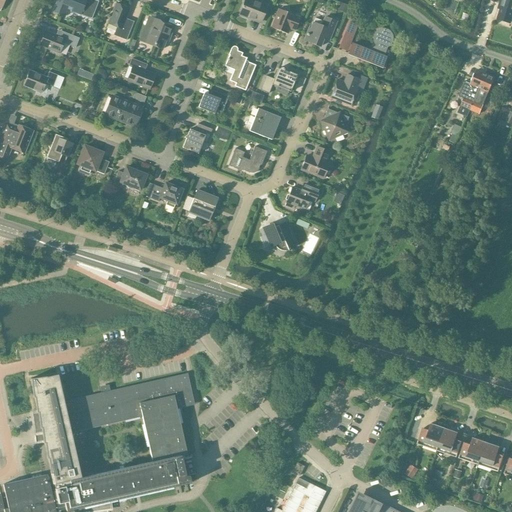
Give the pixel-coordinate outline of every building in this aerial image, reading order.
[(98,1),(95,0),(57,0),(53,12),(64,16),(68,6),(72,8),(71,11),(91,19),(98,1)] [(252,0),(244,0),(239,15),(253,21),(254,20),(261,22),(267,6),(252,0)] [(500,0),(500,3),(502,4),(497,20),(510,23),(511,16),(511,7),(510,7),(511,3),(508,2),(508,0),(500,0)] [(346,13),(349,5),(341,3),(339,10),(346,13)] [(116,4),(108,24),(116,27),(113,35),(126,41),(132,26),(124,22),(129,9),(116,4)] [(278,9),(271,28),(287,34),(289,28),(295,31),(300,18),(294,16),(294,15),(278,9)] [(309,28),(304,41),(320,47),(324,35),(330,37),(336,22),(325,17),(323,21),(315,18),(311,29),(309,28)] [(151,29),(146,44),(162,50),(167,36),(170,36),(174,26),(153,18),(149,28),(151,29)] [(382,30),(381,30),(379,30),(378,31),(376,32),(375,34),(374,35),(374,37),(373,39),(374,41),(374,43),(375,44),(376,45),(369,51),(351,44),(351,45),(349,44),(356,25),(349,22),(339,48),(347,51),(347,50),(349,51),(348,54),(382,68),(386,57),(383,57),(387,48),(386,47),(388,46),(389,44),(390,43),(391,41),(391,39),(391,37),(391,36),(390,34),(390,33),(389,33),(389,32),(388,31),(387,31),(386,30),(385,30),(384,30),(383,30),(382,30)] [(45,31),(39,46),(59,53),(63,43),(75,48),(79,38),(61,31),(59,37),(45,31)] [(241,56),(242,53),(237,51),(237,49),(237,48),(235,47),(233,46),(232,47),(231,49),(228,55),(229,55),(224,66),(233,70),(229,81),(235,83),(234,86),(245,91),(255,65),(247,62),(247,64),(244,63),(246,58),(241,56)] [(132,67),(126,81),(149,90),(155,75),(144,71),(146,65),(131,59),(129,65),(132,67)] [(440,62),(437,69),(444,72),(447,65),(440,62)] [(279,69),(278,68),(274,79),(266,76),(260,90),(269,93),(272,85),(290,92),(293,85),(294,85),(295,85),(295,84),(296,84),(296,83),(296,82),(296,81),(295,81),(295,80),(297,75),(289,72),(288,73),(284,71),(284,70),(284,69),(283,68),(282,68),(281,67),(281,68),(280,68),(279,68),(279,69)] [(47,78),(29,71),(24,85),(41,92),(45,84),(52,87),(56,76),(49,73),(47,78)] [(464,81),(458,96),(463,98),(459,106),(469,110),(476,96),(485,75),(475,71),(470,84),(464,81)] [(86,73),(84,79),(90,81),(93,76),(93,75),(87,72),(86,73)] [(337,80),(330,97),(350,105),(357,88),(356,87),(359,79),(346,75),(343,82),(337,80)] [(476,96),(469,110),(478,114),(488,92),(489,93),(494,79),(485,75),(476,96)] [(211,98),(203,95),(198,108),(214,114),(216,110),(222,112),(228,97),(213,91),(211,98)] [(134,95),(132,100),(143,104),(145,99),(134,95)] [(141,108),(112,96),(104,115),(134,127),(141,108)] [(248,99),(246,98),(243,107),(247,109),(251,100),(248,99)] [(320,121),(321,124),(321,125),(322,125),(328,139),(330,140),(348,132),(344,123),(347,121),(348,117),(328,109),(327,108),(323,119),(324,119),(323,122),(321,121),(320,121)] [(258,109),(249,131),(271,140),(280,118),(258,109)] [(0,161),(4,163),(10,148),(23,153),(32,131),(19,126),(17,129),(13,127),(6,124),(2,133),(0,132),(0,161)] [(212,129),(197,124),(194,131),(189,129),(187,135),(184,138),(186,139),(182,148),(198,154),(203,141),(206,143),(212,129)] [(461,128),(454,124),(450,133),(457,136),(461,128)] [(47,144),(49,149),(46,158),(63,165),(72,144),(61,140),(62,138),(55,135),(52,142),(47,144)] [(511,145),(507,143),(503,151),(511,154),(511,145)] [(84,146),(77,164),(81,166),(79,171),(81,172),(83,173),(84,174),(86,174),(88,174),(90,169),(104,175),(108,162),(100,159),(102,153),(84,146)] [(235,148),(228,166),(237,170),(238,168),(249,173),(251,173),(254,173),(256,172),(257,171),(258,169),(260,165),(261,166),(267,151),(254,147),(249,160),(242,157),(244,152),(235,148)] [(329,152),(316,147),(312,158),(306,156),(301,170),(323,178),(328,164),(325,163),(329,152)] [(123,173),(118,171),(113,182),(119,185),(120,182),(125,184),(125,185),(125,186),(126,187),(128,188),(130,189),(131,189),(133,189),(134,189),(135,188),(140,190),(145,175),(126,168),(123,173)] [(66,171),(61,170),(56,182),(61,184),(66,171)] [(154,185),(149,198),(158,202),(159,198),(167,201),(165,205),(173,208),(174,204),(176,205),(182,190),(165,183),(163,189),(154,185)] [(316,198),(319,190),(308,186),(305,193),(291,188),(285,204),(291,206),(292,205),(304,210),(310,195),(316,198)] [(196,190),(188,213),(208,221),(217,198),(196,190)] [(336,193),(333,202),(340,204),(342,195),(336,193)] [(273,228),(272,224),(262,228),(270,247),(274,245),(275,246),(276,247),(277,248),(278,249),(279,250),(281,250),(282,251),(283,251),(284,251),(285,251),(286,250),(287,250),(295,247),(284,223),(273,228)] [(310,256),(318,237),(310,234),(302,252),(310,256)] [(196,475),(191,454),(187,455),(176,410),(194,405),(187,373),(124,387),(110,390),(100,392),(69,400),(63,401),(57,375),(46,377),(30,379),(33,398),(34,398),(36,413),(32,413),(35,437),(36,442),(43,441),(43,443),(44,443),(46,456),(46,459),(48,459),(50,474),(47,475),(55,511),(65,509),(66,511),(76,509),(84,507),(84,511),(88,511),(110,509),(109,501),(111,501),(139,495),(174,487),(190,483),(189,476),(194,475),(196,475)] [(285,407),(289,412),(294,408),(290,404),(285,407)] [(436,452),(443,430),(430,425),(428,432),(422,430),(416,446),(436,452)] [(457,434),(443,430),(436,452),(455,459),(461,443),(455,441),(457,434)] [(477,466),(485,444),(472,439),(469,446),(463,444),(458,460),(477,466)] [(498,448),(485,444),(477,466),(497,473),(502,457),(496,455),(498,448)] [(511,478),(511,460),(508,459),(503,475),(511,478)] [(304,466),(297,463),(292,472),(299,476),(304,466)] [(417,471),(410,466),(404,475),(412,480),(417,471)] [(47,475),(3,485),(8,509),(6,510),(4,510),(4,511),(55,511),(47,475)] [(298,478),(295,483),(306,489),(309,483),(300,479),(298,478)] [(315,511),(325,492),(309,483),(306,489),(295,483),(281,511),(276,508),(273,511),(315,511)] [(484,496),(477,493),(474,500),(481,502),(484,496)] [(399,511),(378,501),(377,502),(378,502),(377,504),(361,496),(353,511),(399,511)]
